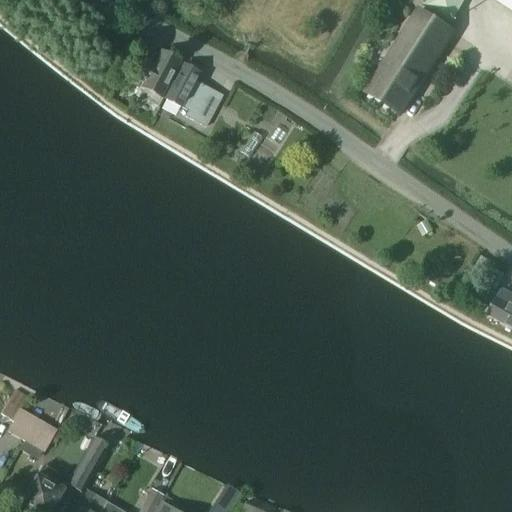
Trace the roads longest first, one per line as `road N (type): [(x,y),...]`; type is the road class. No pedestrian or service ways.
road 1 (tertiary): [(511,253),(295,107),(99,0)]
road 2 (track): [(486,0),(486,45),(447,116),(405,132),(380,166)]
